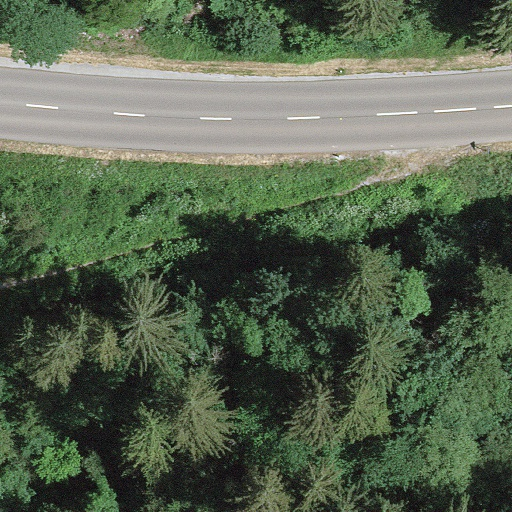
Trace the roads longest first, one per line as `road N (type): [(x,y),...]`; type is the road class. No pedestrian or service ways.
road 1 (track): [(0,294),(346,195),(511,110)]
road 2 (track): [(0,469),(164,490),(511,508)]
road 3 (primary): [(511,110),(333,121),(154,118),(0,104)]
